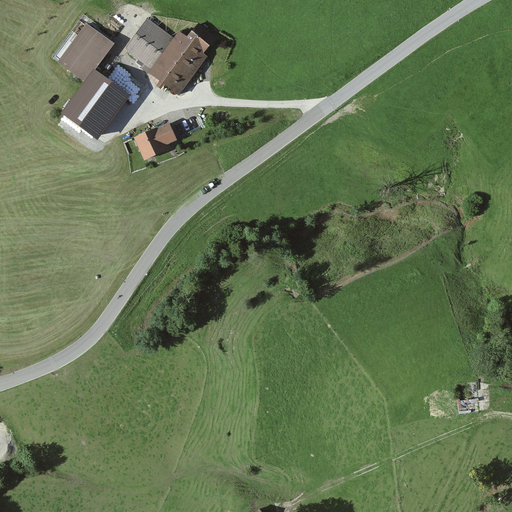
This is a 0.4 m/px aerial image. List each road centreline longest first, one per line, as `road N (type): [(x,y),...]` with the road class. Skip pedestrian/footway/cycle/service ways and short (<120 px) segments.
road 1 (tertiary): [(0,385),(64,358),(97,333),(196,203),(480,0)]
road 2 (track): [(306,495),(222,467),(132,489),(107,486),(49,463),(0,410)]
road 3 (residential): [(306,495),(484,419),(511,418)]
